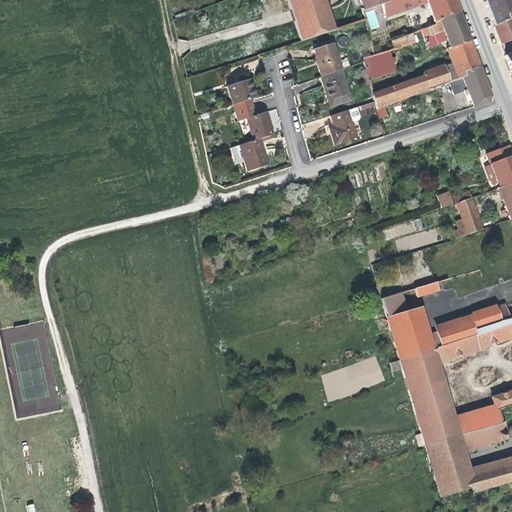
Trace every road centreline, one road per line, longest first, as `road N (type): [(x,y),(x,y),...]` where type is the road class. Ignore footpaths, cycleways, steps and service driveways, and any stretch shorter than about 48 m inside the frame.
road 1 (track): [(0,240),(67,239),(269,183)]
road 2 (residential): [(299,174),(507,105)]
road 3 (track): [(162,0),(208,203)]
road 4 (track): [(75,400),(42,286),(50,250),(67,239)]
